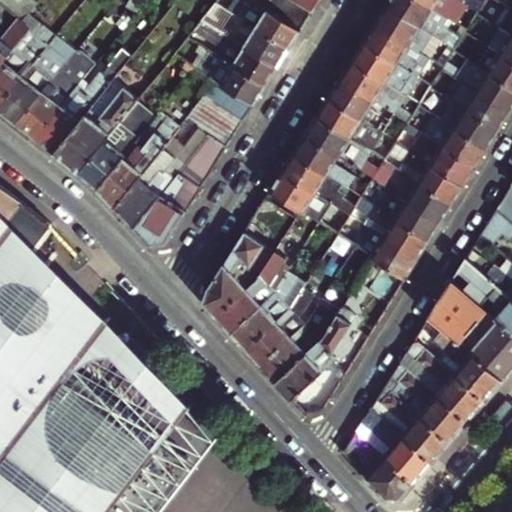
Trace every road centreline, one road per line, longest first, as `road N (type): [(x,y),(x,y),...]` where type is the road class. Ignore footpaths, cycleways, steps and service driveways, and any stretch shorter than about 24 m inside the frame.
road 1 (residential): [(511,145),(316,455)]
road 2 (residential): [(167,294),(354,0)]
road 3 (tertiary): [(0,142),(167,294)]
road 4 (tertiary): [(167,294),(316,455)]
